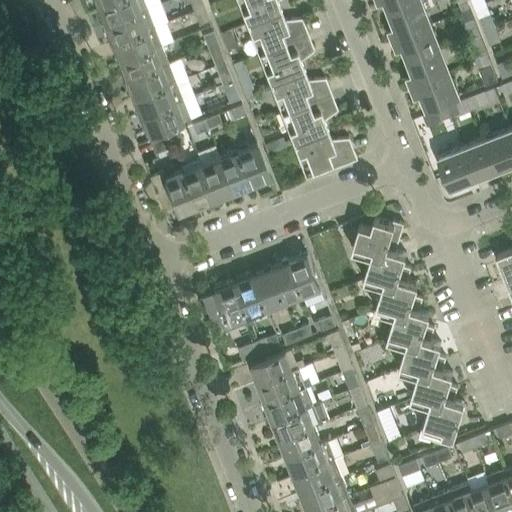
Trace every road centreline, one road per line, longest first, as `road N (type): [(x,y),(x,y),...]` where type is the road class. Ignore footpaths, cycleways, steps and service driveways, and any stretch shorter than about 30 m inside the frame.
road 1 (residential): [(156,260),(53,0)]
road 2 (residential): [(156,260),(418,164)]
road 3 (residential): [(262,511),(156,260)]
road 4 (residential): [(510,395),(437,217)]
road 5 (residential): [(418,164),(348,0)]
road 6 (secondary): [(93,511),(0,399)]
